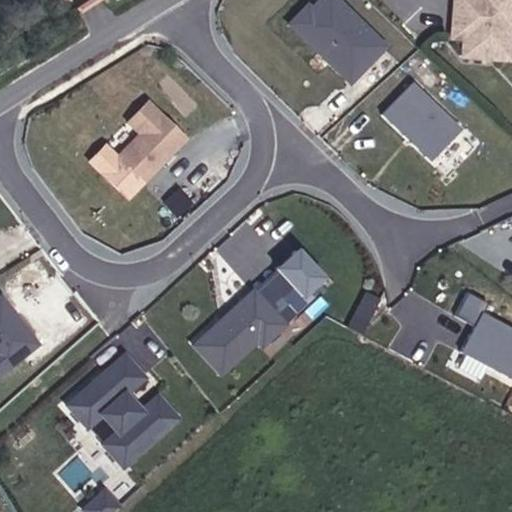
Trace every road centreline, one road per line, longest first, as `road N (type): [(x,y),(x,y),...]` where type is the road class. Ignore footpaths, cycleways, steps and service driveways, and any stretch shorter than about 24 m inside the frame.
road 1 (unknown): [(0,143),(42,214),(76,248),(117,263),(157,260),(192,240),(253,192),(274,144)]
road 2 (unknown): [(274,144),(383,220),(435,228),(511,207)]
road 3 (unclassified): [(171,0),(0,106)]
road 4 (unknown): [(175,0),(269,117),(274,144)]
